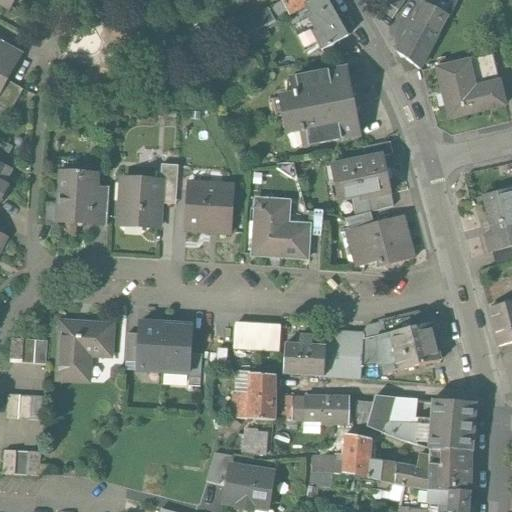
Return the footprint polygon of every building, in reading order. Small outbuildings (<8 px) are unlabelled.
[(304,0),(281,0),(284,4),(289,14),(307,5),(304,0)] [(327,0),(316,0),(308,5),(314,15),(311,17),(317,29),(310,33),(320,50),(346,35),(327,0)] [(382,0),(378,7),(393,17),(404,0),(382,0)] [(448,16),(421,2),(412,21),(438,34),(448,16)] [(284,4),(269,11),(275,22),(289,14),(284,4)] [(268,9),(257,15),(263,28),(275,22),(269,11),(268,9)] [(257,15),(244,22),(250,34),(263,28),(257,15)] [(438,34),(412,21),(404,36),(430,50),(438,34)] [(430,50),(404,36),(395,53),(420,70),(430,50)] [(0,89),(19,56),(0,45),(0,89)] [(492,56),(435,70),(447,121),(504,107),(492,56)] [(346,69),(291,80),(294,96),(278,99),(285,133),(300,130),(304,147),(359,136),(353,107),(352,107),(350,99),(351,98),(346,69)] [(389,142),(363,148),(366,160),(382,157),(383,157),(392,155),(389,142)] [(366,160),(331,167),(338,202),(358,198),(359,201),(367,199),(390,194),(383,157),(382,157),(366,160)] [(0,191),(11,171),(0,165),(0,191)] [(178,167),(161,166),(160,183),(161,183),(161,191),(176,192),(178,167)] [(80,173),(77,173),(76,175),(61,174),(58,223),(93,225),(96,190),(96,176),(80,175),(80,173)] [(160,183),(121,180),(119,227),(121,227),(121,221),(157,223),(156,229),(159,229),(161,191),(161,183),(160,183)] [(232,188),(189,185),(186,231),(230,234),(232,188)] [(109,190),(96,190),(93,225),(107,226),(109,190)] [(511,206),(508,190),(483,196),(491,225),(493,224),(495,232),(485,234),(490,253),(511,246),(511,206)] [(390,194),(367,199),(370,213),(393,207),(390,194)] [(280,203),(256,201),(252,257),(307,260),(309,235),(309,227),(308,226),(279,225),(280,203)] [(323,213),(309,212),(308,226),(309,227),(309,235),(321,236),(323,213)] [(370,213),(345,219),(349,232),(354,231),(353,230),(374,224),(370,213)] [(374,224),(353,230),(354,231),(363,267),(378,263),(379,267),(381,267),(381,268),(414,259),(402,217),(374,224)] [(511,302),(488,309),(498,347),(511,343),(511,302)] [(418,316),(367,328),(363,335),(361,366),(381,363),(384,375),(440,361),(432,325),(418,316)] [(113,327),(61,324),(57,381),(83,383),(85,357),(111,358),(113,327)] [(165,326),(140,324),(139,336),(137,364),(137,372),(162,374),(165,326)] [(192,328),(165,326),(162,374),(189,375),(190,355),(192,328)] [(270,329),(234,326),(233,350),(269,353),(270,329)] [(363,335),(326,332),(325,349),(323,378),(361,380),(361,366),(363,335)] [(139,336),(128,335),(126,364),(137,364),(139,336)] [(312,338),(300,337),(300,347),(285,346),(283,375),(323,378),(325,349),(311,348),(312,338)] [(23,341),(11,340),(10,364),(22,365),(23,341)] [(35,341),(23,341),(22,365),(34,365),(35,341)] [(35,341),(34,365),(46,366),(48,342),(35,341)] [(202,356),(190,355),(189,375),(188,387),(200,388),(202,356)] [(275,377),(250,376),(249,394),(247,421),(275,422),(275,377)] [(249,394),(234,393),(232,419),(247,421),(249,394)] [(20,397),(8,396),(6,420),(18,420),(20,397)] [(31,397),(20,397),(18,420),(30,421),(31,397)] [(44,398),(31,397),(30,421),(42,422),(44,398)] [(293,398),(283,397),(282,422),(292,422),(293,398)] [(399,399),(375,397),(373,404),(367,428),(401,441),(414,446),(418,425),(387,424),(392,405),(398,405),(399,399)] [(304,398),(293,398),(292,422),(304,423),(304,398)] [(347,399),(304,398),(304,423),(320,423),(321,426),(348,426),(349,398),(347,398),(347,399)] [(475,404),(432,401),(429,444),(422,444),(421,448),(428,450),(428,451),(471,454),(475,404)] [(373,404),(357,402),(358,427),(367,428),(373,404)] [(258,433),(257,438),(244,436),(242,453),(254,455),(254,457),(262,458),(266,456),(268,434),(258,433)] [(370,441),(345,436),(344,464),(335,463),(335,459),(313,458),(312,474),(343,475),(381,483),(383,464),(369,462),(370,441)] [(16,453),(4,452),(2,476),(14,476),(16,453)] [(28,453),(16,453),(14,476),(26,477),(28,453)] [(40,454),(28,453),(26,477),(39,478),(40,454)] [(234,458),(214,455),(206,483),(219,486),(221,477),(228,478),(229,469),(232,469),(234,458)] [(418,470),(383,464),(381,483),(385,484),(403,488),(414,490),(428,492),(429,458),(421,456),(418,470)] [(446,459),(429,458),(428,492),(455,493),(455,492),(470,492),(471,469),(446,468),(446,459)] [(471,460),(446,459),(446,468),(471,469),(471,460)] [(232,469),(229,469),(228,478),(224,503),(238,505),(237,510),(247,511),(252,511),(253,508),(267,510),(273,476),(232,469)] [(343,475),(312,474),(310,487),(311,487),(311,486),(337,490),(338,483),(342,484),(343,475)] [(403,488),(385,484),(378,511),(398,511),(399,508),(403,488)] [(455,493),(428,492),(427,504),(430,505),(429,511),(428,511),(474,511),(475,506),(469,506),(470,493),(455,493)]
